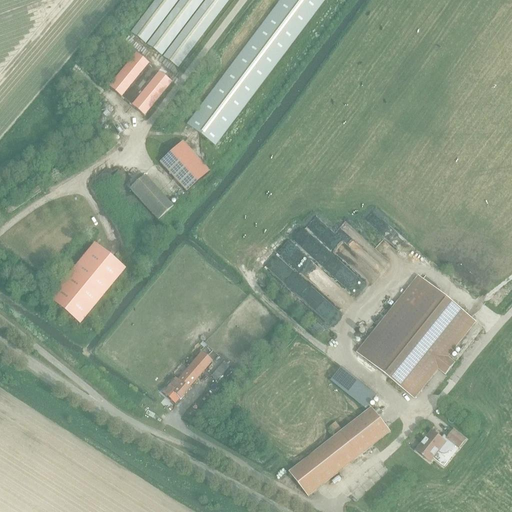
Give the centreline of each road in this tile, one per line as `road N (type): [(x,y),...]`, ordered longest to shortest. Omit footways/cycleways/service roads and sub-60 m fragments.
road 1 (tertiary): [(280,511),(116,421),(0,342)]
road 2 (track): [(245,274),(308,337),(342,355)]
